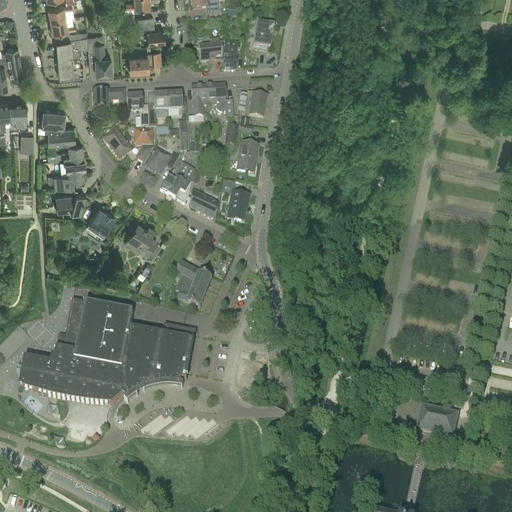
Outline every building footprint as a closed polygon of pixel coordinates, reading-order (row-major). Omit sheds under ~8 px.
[(126,9),(140,8),(150,7),(149,0),(133,0),(134,2),(126,3),(126,9)] [(206,0),(189,0),(191,11),(205,10),(206,17),(218,16),(217,3),(206,4),(206,0)] [(72,4),(58,7),(48,8),(50,21),(66,18),(74,17),(73,9),(72,4)] [(134,12),(126,13),(126,14),(119,14),(120,22),(134,20),(136,32),(147,31),(148,44),(165,42),(164,29),(154,30),(153,17),(135,19),(134,12)] [(67,26),(66,18),(50,21),(52,33),(76,29),(75,24),(67,26)] [(6,20),(4,26),(11,28),(13,22),(6,20)] [(254,25),(252,42),(250,52),(268,55),(271,37),(272,37),(272,35),(271,35),(272,29),(254,25)] [(68,34),(69,40),(81,38),(80,33),(80,32),(68,34)] [(88,48),(94,48),(95,64),(96,74),(112,73),(111,56),(105,56),(103,35),(88,37),(88,48)] [(84,75),(83,65),(80,65),(79,49),(88,48),(88,37),(81,38),(69,40),(68,40),(56,42),(57,46),(59,77),(84,75)] [(220,60),(221,50),(221,46),(218,46),(218,41),(209,41),(210,47),(198,48),(199,65),(215,63),(214,61),(220,60)] [(235,74),(235,64),(236,64),(237,51),(239,51),(239,44),(224,43),(224,50),(222,50),(221,73),(235,74)] [(24,78),(18,47),(6,49),(7,52),(7,56),(10,75),(12,80),(24,78)] [(129,56),(129,62),(130,72),(148,71),(148,65),(154,65),(161,65),(160,51),(147,52),(147,55),(129,56)] [(7,56),(7,52),(1,53),(1,56),(0,56),(0,90),(8,89),(6,75),(10,75),(7,56)] [(397,73),(396,79),(399,84),(405,85),(409,82),(411,77),(408,71),(402,70),(397,73)] [(224,87),(205,88),(206,102),(206,108),(215,107),(215,112),(219,115),(224,114),(224,119),(232,119),(231,103),(224,103),(224,97),(224,87)] [(191,89),(193,119),(204,118),(203,108),(206,108),(206,102),(205,88),(191,89)] [(92,112),(102,111),(109,111),(108,103),(124,102),(124,92),(91,94),(92,112)] [(238,105),(237,111),(244,113),(247,96),(240,95),(238,105)] [(252,95),(248,117),(262,119),(266,98),(252,95)] [(156,119),(155,113),(167,113),(167,96),(153,97),(153,108),(147,109),(148,129),(155,128),(154,119),(156,119)] [(181,112),(180,101),(180,96),(167,96),(167,113),(181,112)] [(148,129),(147,109),(147,108),(141,108),(140,98),(126,98),(127,115),(139,114),(140,120),(140,129),(148,129)] [(23,125),(27,125),(26,102),(9,103),(9,118),(13,118),(13,125),(19,125),(19,127),(23,127),(23,125)] [(0,131),(6,131),(5,125),(10,125),(9,118),(9,103),(0,103),(0,131)] [(55,144),(61,144),(60,128),(63,129),(64,128),(65,112),(64,111),(43,109),(43,113),(42,118),(41,127),(49,128),(48,145),(55,144)] [(238,128),(248,129),(249,120),(240,119),(238,128)] [(178,132),(168,132),(168,137),(179,136),(185,136),(186,136),(185,123),(178,123),(178,132)] [(61,144),(66,143),(76,142),(74,127),(64,128),(63,129),(60,128),(61,144)] [(235,148),(237,136),(238,128),(227,127),(224,146),(235,148)] [(237,136),(250,138),(252,130),(248,129),(238,128),(237,136)] [(168,137),(168,132),(168,129),(159,129),(159,138),(168,137)] [(118,162),(126,156),(132,152),(116,131),(103,141),(118,162)] [(133,131),(133,147),(135,147),(135,150),(141,150),(141,147),(152,147),(153,131),(133,131)] [(20,152),(24,152),(34,153),(34,135),(24,135),(21,135),(20,152)] [(82,144),(72,145),(68,146),(69,153),(47,155),(48,162),(65,161),(70,160),(84,158),(82,144)] [(240,144),(236,172),(253,175),(258,147),(240,144)] [(143,165),(148,156),(153,150),(142,150),(140,152),(136,160),(143,165)] [(170,160),(154,151),(145,169),(160,177),(165,167),(171,170),(178,159),(172,156),(170,160)] [(55,189),(64,188),(74,187),(73,179),(84,178),(82,167),(85,167),(84,158),(70,160),(65,161),(66,169),(68,169),(68,174),(47,176),(48,183),(54,182),(55,189)] [(194,173),(177,163),(159,192),(183,206),(188,198),(191,184),(194,173)] [(222,182),(221,190),(234,192),(235,185),(222,182)] [(57,211),(69,210),(80,213),(85,195),(76,192),(75,193),(55,196),(57,211)] [(214,222),(216,213),(218,205),(191,193),(188,210),(214,222)] [(249,198),(231,195),(227,220),(243,223),(246,206),(248,206),(249,198)] [(99,207),(87,225),(103,236),(115,218),(99,207)] [(138,223),(125,242),(147,255),(155,242),(156,240),(150,236),(154,230),(153,229),(152,232),(138,223)] [(187,303),(187,304),(200,310),(212,280),(200,275),(200,274),(181,264),(173,278),(180,282),(177,288),(176,294),(179,295),(178,301),(187,303)] [(146,276),(140,272),(137,277),(143,280),(146,276)] [(67,401),(75,403),(76,403),(89,405),(91,405),(103,406),(105,406),(111,406),(112,407),(122,398),(123,397),(126,399),(136,392),(136,393),(141,390),(152,386),(166,383),(181,385),(182,381),(184,381),(184,382),(187,382),(188,377),(188,376),(195,339),(195,338),(196,333),(183,330),(182,330),(164,326),(163,336),(130,329),(133,315),(88,306),(88,305),(73,302),(66,338),(59,337),(57,345),(64,347),(63,351),(56,350),(57,348),(57,347),(55,357),(58,358),(56,365),(25,359),(22,372),(22,374),(19,388),(33,393),(34,393),(46,396),(46,397),(48,397),(51,398),(60,400),(62,400),(67,401)] [(458,416),(422,408),(417,431),(453,439),(458,416)]
